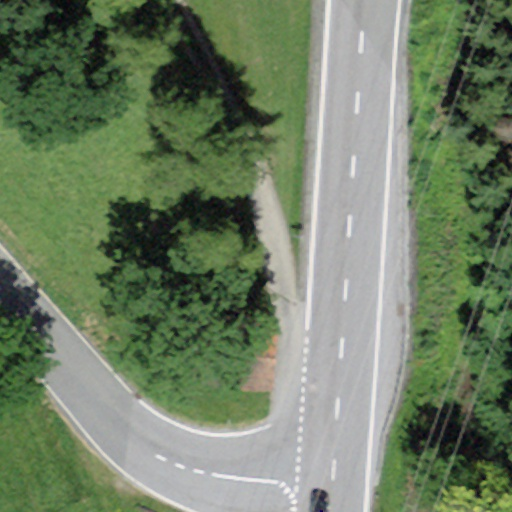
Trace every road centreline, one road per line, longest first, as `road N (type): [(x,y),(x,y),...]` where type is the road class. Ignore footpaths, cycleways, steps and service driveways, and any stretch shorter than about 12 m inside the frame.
road 1 (primary): [(368,0),(330,500)]
road 2 (unclassified): [(0,282),(148,449),(188,469),(330,500)]
road 3 (track): [(175,0),(237,126),(296,334),(340,363)]
